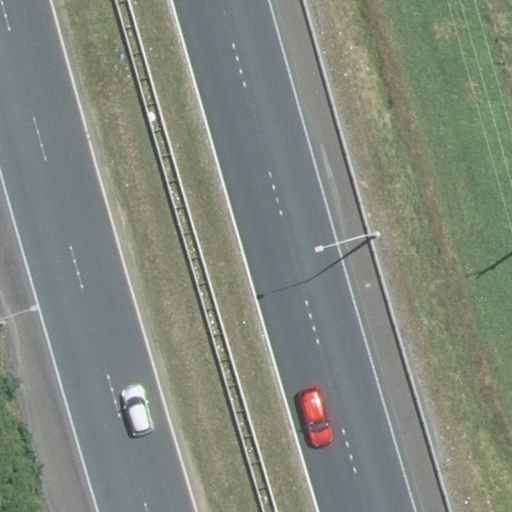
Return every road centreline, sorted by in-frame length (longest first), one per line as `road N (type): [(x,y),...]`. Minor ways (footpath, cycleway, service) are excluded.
road 1 (motorway): [(232,0),(372,511)]
road 2 (motorway): [(151,511),(14,0)]
road 3 (motorway): [(201,0),(236,226),(299,511)]
road 4 (motorway): [(300,0),(379,511)]
road 5 (motorway): [(46,511),(0,282)]
